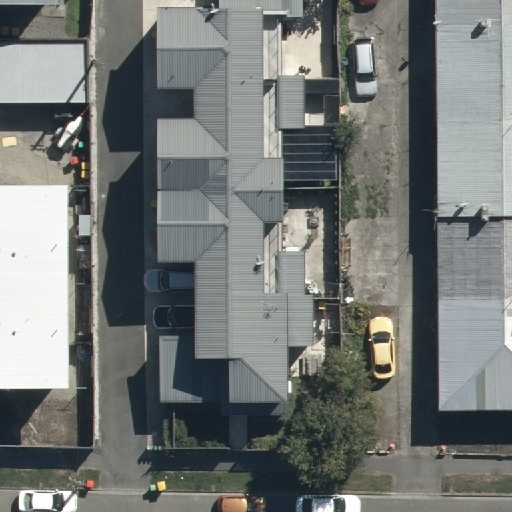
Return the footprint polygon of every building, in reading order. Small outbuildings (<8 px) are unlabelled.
[(0,0),(0,18),(69,18),(68,0),(0,0)] [(310,0),(230,0),(230,29),(167,29),(167,106),(203,106),(203,139),(166,139),(166,278),(203,278),(203,341),(168,341),(168,409),(241,409),(241,418),(298,418),(298,356),(320,356),(320,298),(313,298),(313,260),(286,260),(286,240),(293,240),(293,176),(287,176),(287,134),(314,133),(314,85),(288,85),(287,22),(311,22),(310,0)] [(511,0),(443,0),(446,419),(511,418),(511,0)] [(0,45),(0,106),(88,108),(89,47),(0,45)] [(0,210),(0,404),(74,406),(77,212),(0,210)]
